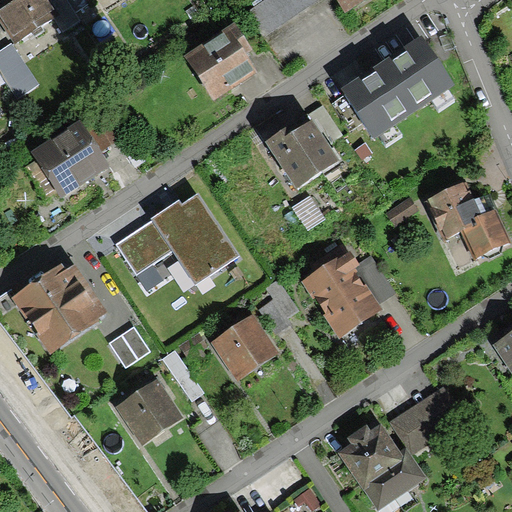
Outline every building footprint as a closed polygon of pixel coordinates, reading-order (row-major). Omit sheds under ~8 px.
[(63,29),(79,19),(67,0),(9,0),(0,6),(0,20),(14,42),(54,16),(63,29)] [(262,0),(245,11),(263,37),(316,0),(262,0)] [(338,0),(346,11),(361,0),(338,0)] [(185,55),(213,97),(236,82),(255,70),(244,53),(251,49),(234,23),(185,55)] [(344,89),(376,136),(454,83),(422,36),(375,68),(344,89)] [(12,43),(0,51),(0,73),(17,98),(39,83),(12,43)] [(324,105),(308,115),(313,123),(319,131),(321,134),(324,132),(332,144),(344,135),(324,105)] [(37,151),(65,194),(90,178),(108,166),(80,123),(37,151)] [(268,143),(298,189),(339,161),(321,134),(319,131),(313,123),(299,132),(295,126),(268,143)] [(426,198),(445,239),(460,232),(473,261),(511,243),(495,208),(481,215),(471,194),(465,180),(426,198)] [(175,251),(196,284),(237,256),(197,196),(183,205),(180,200),(171,205),(152,218),(154,220),(175,251)] [(410,197),(387,212),(396,225),(418,210),(410,197)] [(175,251),(154,220),(117,245),(148,290),(164,280),(154,265),(175,251)] [(302,280),(339,339),(383,310),(380,304),(361,277),(356,269),(361,266),(359,263),(350,249),(302,280)] [(371,255),(359,263),(361,266),(356,269),(380,304),(396,293),(371,255)] [(11,299),(47,352),(103,314),(73,268),(66,272),(62,265),(41,279),(11,299)] [(274,301),(286,318),(299,309),(280,280),(267,288),(274,301)] [(276,334),(290,325),(286,318),(274,301),(261,311),(276,334)] [(225,363),(237,380),(280,352),(255,315),(212,343),(225,363)] [(134,326),(109,343),(127,369),(152,352),(134,326)] [(494,346),(511,371),(511,332),(505,338),(494,346)] [(200,334),(180,346),(193,365),(208,356),(204,349),(208,347),(200,334)] [(175,351),(163,360),(192,401),(204,392),(175,351)] [(131,424),(143,443),(182,419),(159,381),(119,406),(131,424)] [(438,390),(390,421),(412,455),(460,423),(438,390)] [(352,444),(338,453),(377,510),(425,477),(406,450),(402,453),(392,438),(381,423),(371,429),(367,424),(348,437),(352,444)]
